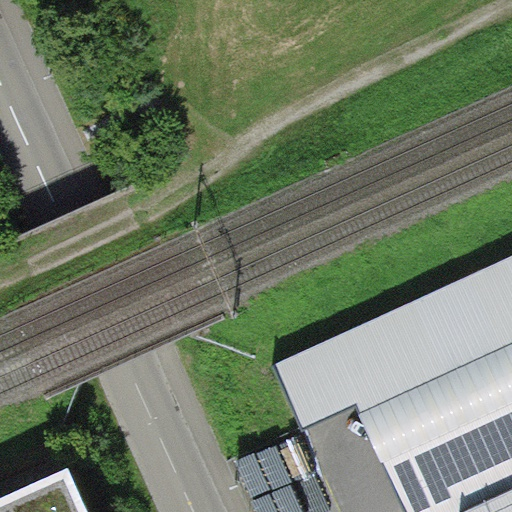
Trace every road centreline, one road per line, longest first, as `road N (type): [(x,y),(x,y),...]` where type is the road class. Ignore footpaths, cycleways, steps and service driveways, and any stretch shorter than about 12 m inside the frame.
road 1 (track): [(511,32),(404,94),(0,274)]
road 2 (residential): [(194,511),(0,81)]
